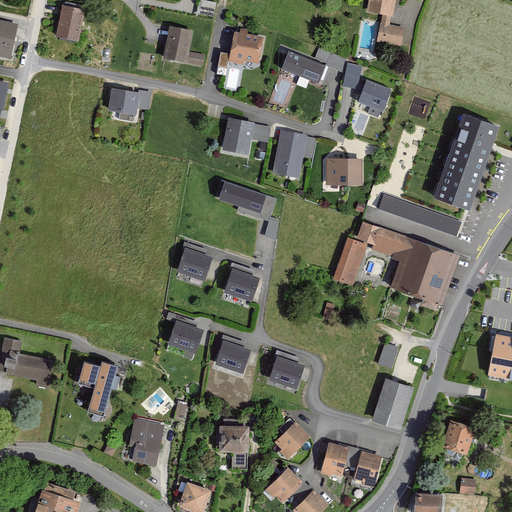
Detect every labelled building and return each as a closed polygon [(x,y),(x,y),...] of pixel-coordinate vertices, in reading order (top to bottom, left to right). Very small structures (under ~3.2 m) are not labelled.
[(374,0),(374,8),(398,11),(399,0),(374,0)] [(216,3),(203,1),(200,15),(214,17),(216,3)] [(77,41),(83,10),(66,6),(63,20),(60,19),(56,37),(77,41)] [(0,56),(13,59),(19,26),(0,22),(0,56)] [(383,42),(407,43),(408,26),(384,25),(383,42)] [(185,63),(191,31),(173,28),(171,41),(168,40),(164,59),(185,63)] [(265,37),(236,32),(231,58),(261,63),(265,37)] [(315,59),(343,69),(348,57),(319,47),(315,59)] [(329,66),(291,51),(283,71),(321,86),(329,66)] [(197,54),(190,53),(188,63),(196,64),(197,54)] [(358,88),(363,64),(348,61),(343,85),(358,88)] [(14,82),(0,78),(0,109),(7,111),(14,82)] [(392,91),(368,82),(360,103),(384,112),(392,91)] [(139,94),(112,90),(108,112),(135,116),(139,94)] [(501,127),(466,116),(458,140),(462,141),(443,201),(472,211),(492,146),(494,147),(501,127)] [(256,124),(232,119),(225,153),(248,158),(256,124)] [(308,138),(284,134),(276,176),(288,178),(289,174),(301,177),(308,138)] [(365,187),(365,161),(332,162),(332,171),(337,177),(337,187),(365,187)] [(277,200),(224,183),(218,203),(270,220),(277,200)] [(465,224),(386,197),(381,212),(460,239),(465,224)] [(460,259),(367,225),(362,241),(377,247),(374,253),(406,264),(395,292),(428,304),(426,310),(439,315),(460,259)] [(369,248),(351,241),(336,282),(355,289),(369,248)] [(213,260),(185,252),(179,272),(208,280),(213,260)] [(260,277),(232,269),(226,289),(254,297),(260,277)] [(326,319),(333,321),(337,306),(330,304),(326,319)] [(205,332),(176,324),(171,343),(199,352),(205,332)] [(492,374),(511,376),(511,329),(498,328),(492,374)] [(22,342),(3,339),(0,353),(0,355),(5,356),(2,368),(5,368),(3,375),(36,382),(35,387),(47,390),(53,362),(19,356),(22,342)] [(252,350),(224,342),(218,362),(246,370),(252,350)] [(401,349),(387,344),(380,365),(394,369),(401,349)] [(306,368),(278,360),(272,380),(300,388),(306,368)] [(101,368),(84,364),(80,382),(96,385),(90,410),(105,414),(111,390),(117,392),(120,378),(115,377),(118,368),(102,364),(101,368)] [(401,429),(414,387),(391,380),(378,422),(401,429)] [(189,405),(180,403),(176,421),(185,423),(189,405)] [(474,425),(448,418),(440,446),(466,453),(474,425)] [(312,441),(292,420),(282,430),(287,436),(279,444),(294,459),(312,441)] [(235,471),(251,472),(253,429),(247,429),(247,422),(225,421),(225,429),(223,428),(222,455),(235,456),(235,471)] [(157,468),(165,427),(140,422),(133,464),(157,468)] [(358,453),(331,447),(325,471),(338,474),(340,468),(354,471),(358,453)] [(383,459),(358,453),(354,471),(367,474),(365,482),(377,485),(383,459)] [(303,485),(289,471),(270,489),(283,503),(303,485)] [(476,492),(477,477),(462,477),(461,491),(476,492)] [(77,491),(47,481),(35,511),(73,511),(78,500),(74,499),(77,491)] [(207,511),(214,494),(190,485),(183,505),(201,511),(207,511)] [(325,511),(330,507),(317,493),(297,511),(298,511),(325,511)] [(440,511),(442,498),(414,495),(411,511),(440,511)]
